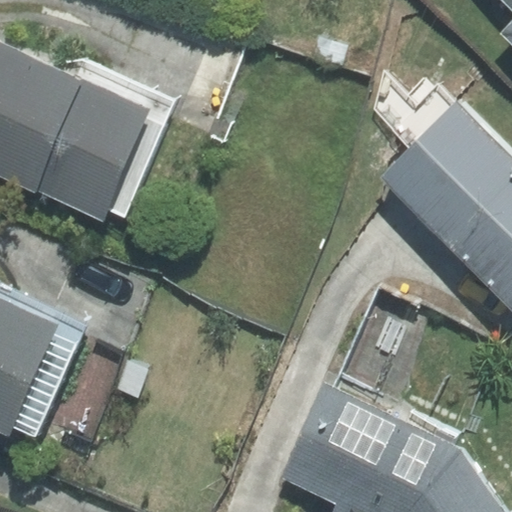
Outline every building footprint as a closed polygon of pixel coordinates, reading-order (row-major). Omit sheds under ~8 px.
[(255,40),(218,25),(180,115),(216,131),(255,40)] [(103,69),(0,30),(0,161),(124,208),(166,98),(101,73),(103,69)] [(358,40),(326,30),(320,51),(351,61),(358,40)] [(511,123),(474,87),(397,168),(511,276),(511,123)] [(80,311),(0,277),(0,407),(35,421),(80,311)] [(158,363),(131,353),(120,384),(146,394),(158,363)] [(511,511),(511,477),(483,437),(339,376),(299,470),(352,492),(343,511),(511,511)]
